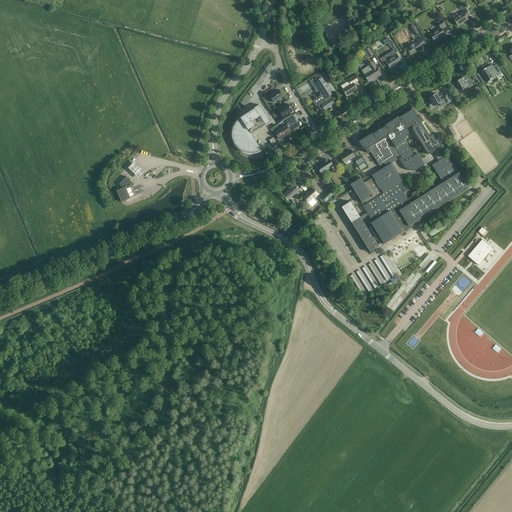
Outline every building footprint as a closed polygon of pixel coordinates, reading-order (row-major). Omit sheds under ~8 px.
[(454,18),(455,22),(458,26),(458,25),(464,21),(464,22),(468,20),(467,17),(470,15),(466,9),(463,11),(464,12),(454,18)] [(437,23),(440,27),(440,28),(430,34),(434,41),(440,37),(444,34),(445,35),(445,34),(441,29),(446,26),(442,20),(437,23)] [(305,32),(304,32),(299,33),(300,36),(296,37),(301,55),(303,54),(304,58),(310,56),(309,52),(310,52),(305,32)] [(418,42),(407,49),(407,48),(404,49),(406,53),(409,51),(411,55),(417,51),(418,50),(419,51),(422,49),(421,46),(425,44),(421,37),(417,40),(418,42)] [(389,38),(384,41),(386,45),(388,44),(391,48),(391,47),(394,51),(395,53),(396,53),(399,51),(395,45),(392,41),(391,41),(389,38)] [(388,65),(391,69),(390,68),(395,65),(396,65),(401,62),(396,54),(389,58),(388,57),(382,61),(384,65),(385,65),(387,65),(388,65)] [(367,65),(368,67),(362,70),(365,75),(369,81),(377,76),(377,77),(381,75),(376,67),(376,68),(372,62),(367,65)] [(487,69),(482,72),(484,76),(487,80),(488,82),(493,79),(492,77),(500,71),(499,69),(496,65),(493,67),(492,65),(492,66),(487,69)] [(473,83),(471,79),(468,74),(466,76),(465,75),(462,77),(463,78),(456,82),(461,91),(473,83)] [(358,81),(355,76),(348,80),(349,81),(341,86),(343,89),(342,90),(345,93),(347,96),(351,94),(350,93),(357,89),(354,84),(358,81)] [(318,98),(313,101),(316,107),(318,106),(320,108),(322,112),(325,110),(327,109),(328,110),(328,109),(328,108),(332,106),(335,104),(330,96),(334,93),(324,77),(314,83),(320,91),(322,95),(318,98)] [(279,90),(270,96),(274,103),(283,97),(279,90)] [(432,101),(428,103),(431,108),(440,103),(442,107),(451,101),(447,94),(440,99),(437,94),(430,98),(432,101)] [(288,104),(278,110),(282,117),(279,119),(281,123),(292,116),(290,113),(293,111),(288,104)] [(252,134),(270,122),(260,106),(241,118),(241,119),(240,120),(239,120),(238,121),(238,122),(237,123),(236,124),(235,125),(235,126),(234,127),(234,128),(234,130),(233,131),(233,132),(233,133),(233,134),(233,136),(233,137),(233,138),(234,139),(234,140),(235,141),(235,142),(236,144),(236,145),(237,146),(238,146),(239,147),(240,148),(240,149),(241,150),(243,150),(244,151),(245,151),(246,152),(247,152),(248,152),(249,152),(251,152),(252,152),(253,152),(254,152),(255,152),(257,152),(258,151),(259,151),(260,150),(261,150),(262,150),(252,134)] [(367,213),(362,216),(360,217),(351,202),(342,207),(370,252),(377,248),(379,247),(378,245),(362,220),(368,215),(373,222),(371,223),(373,226),(369,228),(380,244),(383,242),(385,245),(414,226),(413,224),(421,220),(423,223),(443,211),(443,209),(441,205),(445,203),(446,204),(472,187),(467,178),(464,180),(448,155),(444,158),(442,154),(440,152),(438,149),(435,144),(440,141),(437,137),(432,140),(421,123),(424,121),(420,116),(418,118),(413,109),(400,118),(399,116),(385,125),(386,126),(374,134),(373,133),(359,142),(364,149),(365,148),(366,150),(368,153),(371,152),(371,153),(373,155),(376,159),(380,166),(384,163),(386,166),(381,170),(372,175),(373,177),(368,181),(364,183),(361,178),(351,185),(362,203),(365,201),(366,204),(363,206),(364,208),(367,213)] [(293,117),(286,121),(290,126),(296,122),(293,117)] [(275,132),(277,136),(279,140),(291,132),(286,125),(282,127),(283,128),(275,132)] [(456,135),(451,126),(446,129),(452,138),(456,135)] [(355,157),(351,150),(341,157),(345,163),(355,157)] [(360,156),(355,160),(358,165),(359,167),(361,170),(366,167),(363,161),(360,156)] [(339,167),(337,164),(335,160),(334,160),(335,162),(332,164),(330,160),(318,167),(321,173),(332,166),(335,170),(339,167)] [(138,164),(135,161),(129,168),(131,170),(140,179),(146,172),(138,164)] [(122,189),(121,189),(120,190),(117,191),(122,202),(125,201),(136,196),(132,187),(134,184),(127,177),(120,184),(122,189)] [(294,185),(283,195),(288,201),(300,191),(294,185)] [(307,195),(303,198),(307,202),(307,203),(311,206),(313,203),(316,201),(314,198),(318,194),(317,192),(314,189),(309,193),(307,195)] [(334,194),(331,191),(330,190),(322,197),(327,201),(334,194)] [(440,224),(428,232),(431,237),(443,229),(447,227),(444,222),(440,224)] [(417,237),(390,254),(394,259),(395,261),(400,268),(404,266),(397,255),(419,241),(417,237)] [(469,255),(468,257),(478,266),(493,249),(482,240),(481,241),(480,242),(469,255)] [(385,254),(362,267),(367,277),(366,278),(361,270),(351,275),(362,295),(388,281),(389,284),(398,279),(385,254)] [(427,273),(437,262),(434,260),(425,271),(427,273)] [(486,361),(478,369),(490,379),(497,371),(486,361)] [(499,390),(510,378),(502,372),(492,384),(499,390)]
